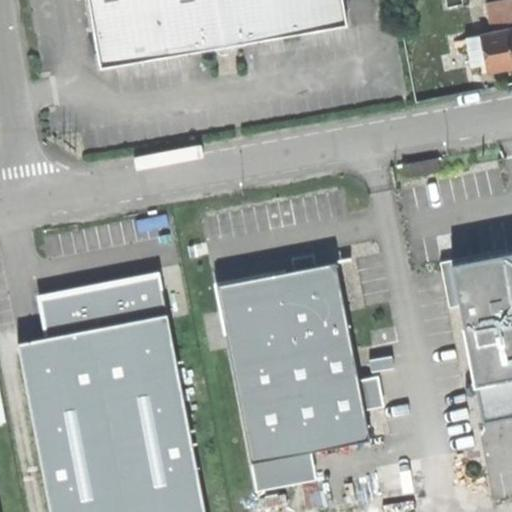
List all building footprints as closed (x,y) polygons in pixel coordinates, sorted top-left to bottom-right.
[(90,0),(103,68),(215,49),(238,45),(348,26),(343,0),(90,0)] [(511,0),(507,0),(490,4),(496,33),(511,29),(511,0)] [(489,63),(491,73),(511,68),(511,29),(496,33),(483,36),(489,63)] [(472,67),(489,63),(483,36),(466,39),(472,67)] [(232,55),(238,45),(215,49),(225,56),(228,56),(232,55)] [(403,164),(405,177),(445,171),(442,157),(403,164)] [(511,247),(449,259),(477,420),(511,413),(511,247)] [(371,373),(352,377),(327,255),(210,280),(247,459),(307,446),(364,434),(358,407),(378,403),(371,373)] [(42,333),(159,308),(151,270),(34,294),(42,333)] [(42,333),(11,339),(46,511),(201,511),(159,308),(42,333)] [(307,446),(247,459),(253,488),(313,475),(307,446)]
